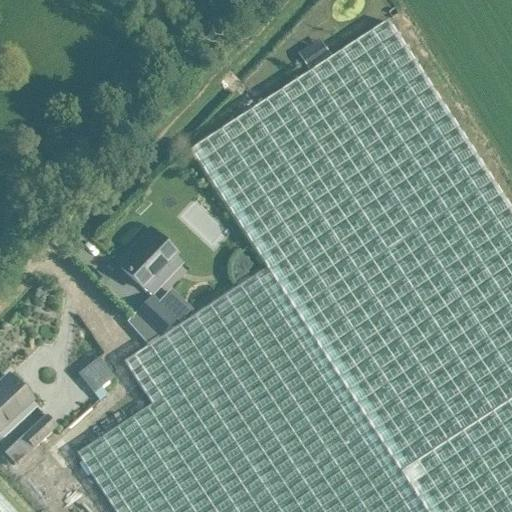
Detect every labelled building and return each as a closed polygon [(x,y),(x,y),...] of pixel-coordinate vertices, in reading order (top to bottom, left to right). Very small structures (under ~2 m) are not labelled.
[(511,511),(511,213),(387,22),(191,152),(266,271),(124,364),(152,407),(78,456),(114,511),(511,511)] [(150,231),(141,240),(144,243),(120,268),(143,291),(176,256),(150,231)] [(135,317),(160,339),(176,321),(151,299),(135,317)] [(85,379),(101,401),(123,386),(106,363),(85,379)] [(8,376),(0,383),(0,386),(1,388),(0,389),(0,431),(33,402),(8,376)] [(46,419),(24,439),(34,449),(56,429),(46,419)] [(51,454),(28,478),(47,495),(53,487),(46,480),(61,463),(51,454)] [(0,511),(14,511),(0,496),(0,511)]
